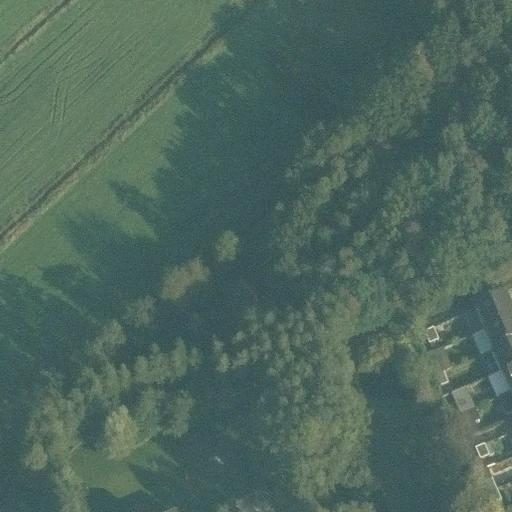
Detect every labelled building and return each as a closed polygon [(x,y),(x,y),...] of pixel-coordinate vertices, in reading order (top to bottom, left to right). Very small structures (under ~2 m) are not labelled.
[(474,312),(483,333),(511,320),(511,316),(504,299),(474,312)] [(511,320),(483,333),(492,354),(511,345),(511,320)] [(429,347),(438,343),(433,332),(424,336),(429,347)] [(511,369),(511,345),(492,354),(490,354),(500,375),(511,369)] [(429,368),(433,380),(443,375),(438,364),(429,368)] [(511,394),(511,369),(500,375),(509,396),(511,394)] [(448,387),(443,375),(433,380),(438,391),(448,387)] [(469,400),(454,406),(459,418),(469,414),(474,411),(469,400)] [(469,414),(459,418),(465,430),(470,441),(479,437),(474,426),(480,423),(474,411),(469,414)] [(488,459),(484,448),(474,452),(479,463),(488,459)] [(482,486),(487,497),(496,493),(491,482),(482,486)] [(501,504),(496,493),(487,497),(491,508),(501,504)]
